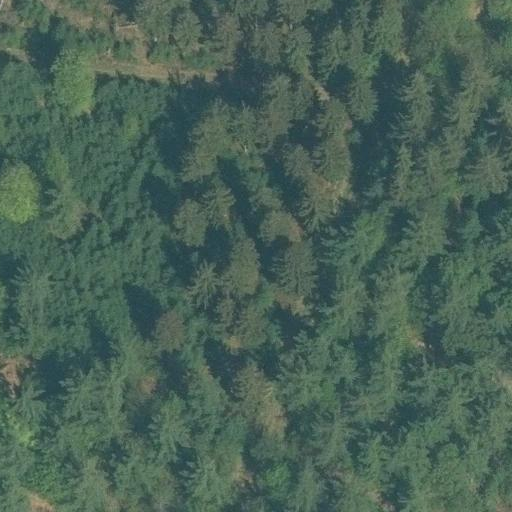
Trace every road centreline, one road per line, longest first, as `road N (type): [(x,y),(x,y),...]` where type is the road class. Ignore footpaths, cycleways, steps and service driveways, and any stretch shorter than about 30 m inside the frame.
road 1 (track): [(511,89),(326,92),(0,57)]
road 2 (track): [(243,511),(341,247)]
road 3 (track): [(341,247),(435,0)]
